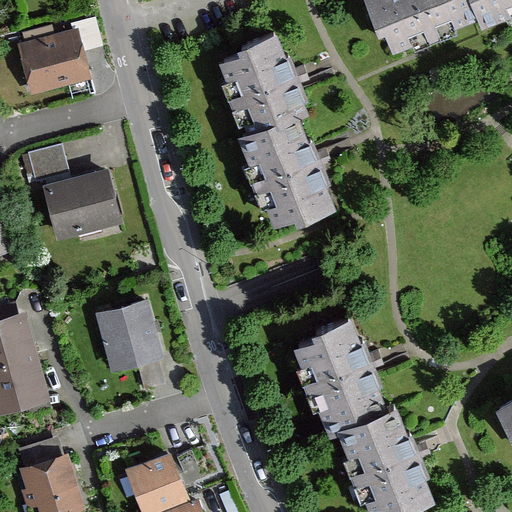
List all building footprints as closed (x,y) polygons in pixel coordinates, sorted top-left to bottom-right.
[(511,0),(373,0),(388,36),(393,34),(400,54),(485,20),(489,30),(511,20),(511,0)] [(94,81),(77,28),(21,46),(38,99),(94,81)] [(300,76),(282,32),(245,46),(248,53),(224,62),(251,131),(241,135),(277,227),(301,217),(303,223),(341,208),(321,156),(306,117),(314,114),(300,76)] [(68,173),(60,144),(27,154),(35,182),(68,173)] [(123,222),(109,170),(45,186),(58,239),(123,222)] [(166,357),(150,299),(96,313),(112,371),(166,357)] [(0,407),(51,394),(26,305),(0,312),(0,407)] [(404,511),(417,511),(442,502),(422,451),(404,405),(393,409),(375,363),(358,320),(323,334),(325,339),(299,349),(334,439),(347,435),(376,511),(403,511),(404,511)] [(78,511),(85,510),(68,452),(21,466),(28,490),(21,492),(27,511),(37,508),(38,511),(78,511)] [(192,505),(172,453),(127,470),(143,511),(206,511),(202,501),(192,505)]
